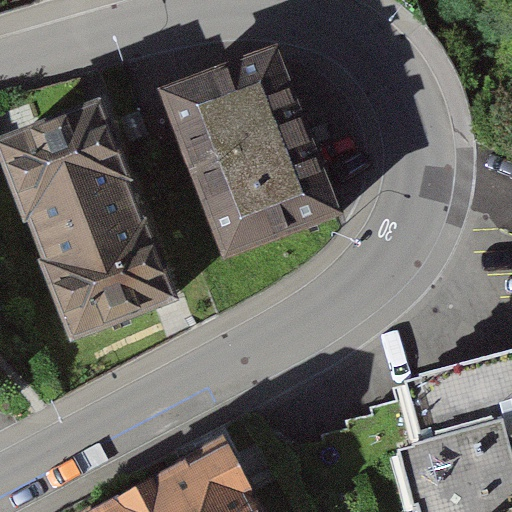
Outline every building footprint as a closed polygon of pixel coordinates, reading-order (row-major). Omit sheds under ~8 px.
[(0,0),(0,12),(21,0),(0,0)] [(275,63),(164,106),(229,276),(341,233),(275,63)] [(99,115),(0,153),(0,180),(70,359),(178,317),(99,115)] [(464,367),(350,404),(369,463),(337,473),(349,511),(467,511),(458,484),(497,471),(464,367)] [(213,511),(175,446),(60,511),(213,511)]
